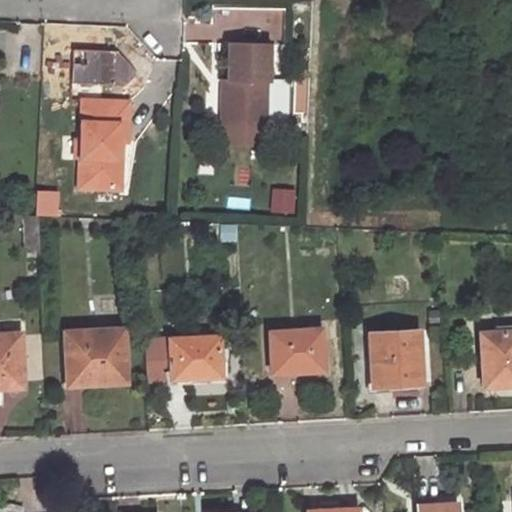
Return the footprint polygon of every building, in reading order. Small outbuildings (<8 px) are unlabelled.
[(231,80),(230,95),(221,95),(219,122),(264,123),(265,82),(268,82),(269,45),(228,44),(227,80),(231,80)] [(221,80),(221,95),(230,95),(231,80),(227,80),(221,80)] [(80,98),(78,138),(77,154),(76,185),(112,186),(113,140),(119,140),(125,140),(126,99),(80,98)] [(322,328),(269,331),(271,373),(324,370),(322,328)] [(122,329),(63,331),(65,379),(83,378),(84,383),(125,381),(122,329)] [(415,329),(366,333),(370,386),(418,383),(415,329)] [(511,330),(484,332),(484,361),(482,361),(483,387),(511,385),(511,330)] [(21,333),(0,334),(0,388),(24,387),(21,333)] [(145,380),(232,375),(230,346),(223,346),(222,335),(143,338),(145,380)] [(453,511),(453,503),(414,505),(413,511),(453,511)]
